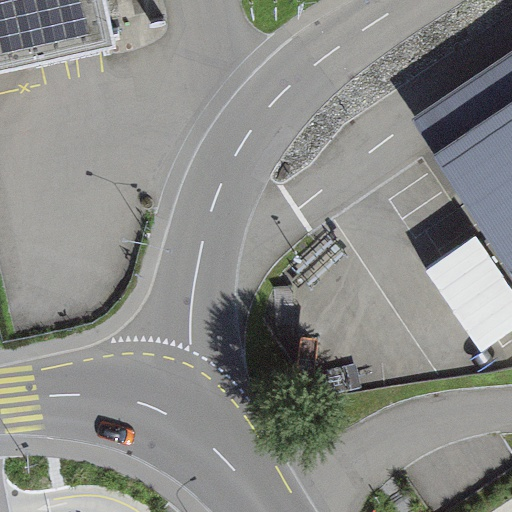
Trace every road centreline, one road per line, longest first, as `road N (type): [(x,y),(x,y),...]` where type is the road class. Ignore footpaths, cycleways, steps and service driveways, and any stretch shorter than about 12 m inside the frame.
road 1 (residential): [(426,0),(296,87),(253,136),(212,219),(190,352),(168,412)]
road 2 (tertiary): [(0,404),(90,395),(168,412)]
road 3 (tertiary): [(168,412),(212,443),(272,511)]
